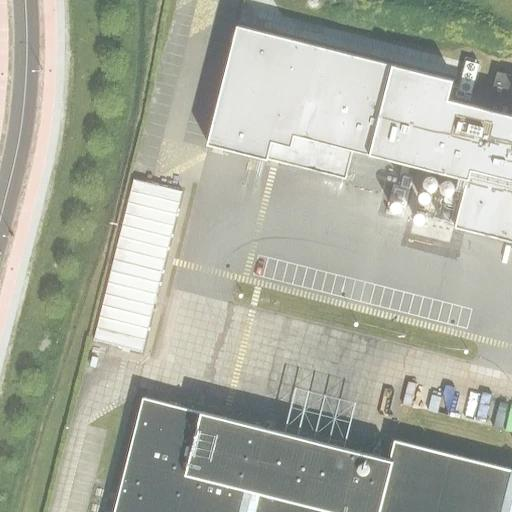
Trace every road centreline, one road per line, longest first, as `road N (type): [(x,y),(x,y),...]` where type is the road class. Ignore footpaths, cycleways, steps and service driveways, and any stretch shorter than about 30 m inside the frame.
road 1 (unknown): [(215,213),(158,364),(88,424),(60,511)]
road 2 (unknown): [(511,301),(215,213)]
road 3 (secondary): [(0,220),(24,85),(25,0)]
road 4 (unknown): [(215,213),(171,162),(168,125),(192,23)]
